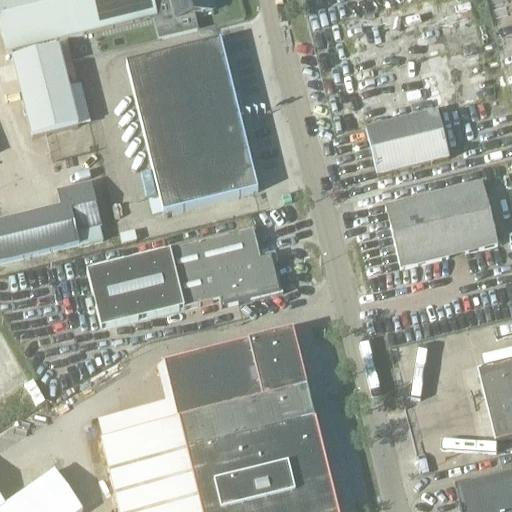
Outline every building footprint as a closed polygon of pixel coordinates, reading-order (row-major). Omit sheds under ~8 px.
[(0,0),(0,30),(6,55),(82,36),(73,0),(0,0)] [(151,0),(73,0),(82,36),(156,18),(151,0)] [(214,11),(210,0),(168,0),(174,20),(214,11)] [(257,192),(235,99),(220,42),(126,65),(159,198),(147,201),(152,218),(257,192)] [(77,129),(58,54),(58,50),(12,62),(32,140),(77,129)] [(366,131),(377,177),(448,159),(437,113),(366,131)] [(60,210),(0,224),(0,265),(78,247),(79,248),(102,242),(98,229),(101,229),(90,186),(64,192),(64,195),(61,201),(58,202),(60,210)] [(497,248),(490,223),(481,186),(384,210),(400,272),(497,248)] [(222,310),(243,304),(283,294),(273,256),(259,259),(252,232),(85,271),(100,329),(219,302),(222,310)] [(294,334),(165,365),(179,423),(127,435),(122,416),(99,421),(103,441),(101,441),(118,511),(334,511),(315,423),(314,423),(310,408),(294,334)] [(511,363),(478,372),(496,444),(511,440),(511,363)] [(0,498),(0,511),(80,511),(82,511),(54,471),(5,506),(0,498)] [(511,511),(511,472),(454,487),(460,507),(458,508),(458,511),(511,511)]
